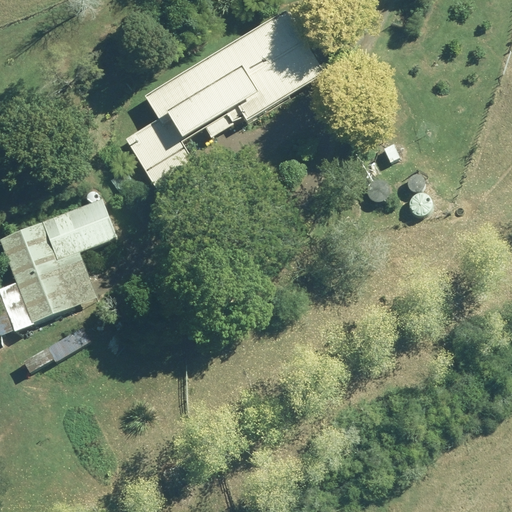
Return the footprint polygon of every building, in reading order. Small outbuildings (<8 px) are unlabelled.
[(153,126),(123,145),(153,196),(197,170),(182,144),(202,132),(209,143),(240,125),(242,128),(310,87),(273,25),(140,104),(153,126)] [(377,178),(359,196),(379,216),(397,198),(377,178)] [(422,180),(402,186),(412,218),(432,212),(422,180)] [(0,294),(0,342),(93,303),(75,261),(118,242),(102,204),(102,203),(102,202),(102,201),(102,200),(101,199),(101,198),(101,197),(100,197),(99,196),(99,195),(98,195),(97,194),(96,194),(95,194),(94,194),(93,194),(92,194),(91,194),(90,195),(89,196),(88,197),(87,198),(87,199),(87,200),(87,201),(87,202),(87,203),(87,204),(87,205),(88,205),(88,206),(89,207),(89,208),(0,243),(0,249),(16,288),(0,294)] [(362,203),(343,202),(342,226),(360,227),(362,203)] [(88,328),(17,368),(25,382),(96,342),(88,328)]
